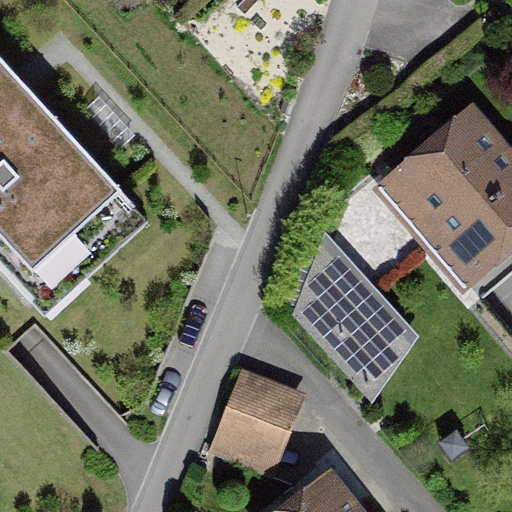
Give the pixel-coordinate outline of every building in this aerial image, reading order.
[(0,268),(31,303),(135,208),(0,61),(0,268)] [(511,240),(511,163),(471,116),(401,176),(442,224),(428,237),(465,281),(511,240)] [(356,379),(397,342),(318,254),(297,313),(356,379)] [(213,442),(269,465),(297,394),(241,372),(213,442)] [(352,511),(329,482),(290,511),(352,511)]
